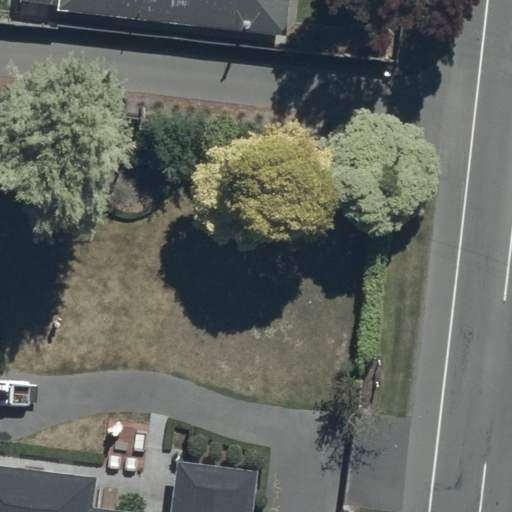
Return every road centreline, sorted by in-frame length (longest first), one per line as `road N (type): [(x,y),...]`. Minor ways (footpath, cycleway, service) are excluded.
road 1 (tertiary): [(511,244),(495,379)]
road 2 (tertiary): [(495,379),(481,511)]
